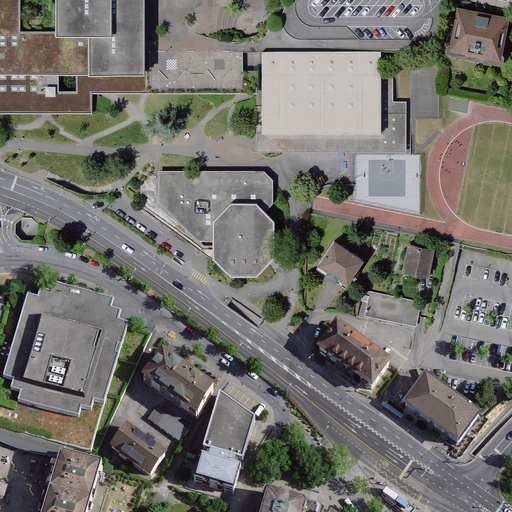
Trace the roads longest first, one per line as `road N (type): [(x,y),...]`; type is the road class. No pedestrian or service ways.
road 1 (primary): [(36,202),(86,224),(470,494)]
road 2 (residential): [(18,259),(83,272),(140,299),(231,363),(288,416)]
road 3 (track): [(168,480),(231,363)]
